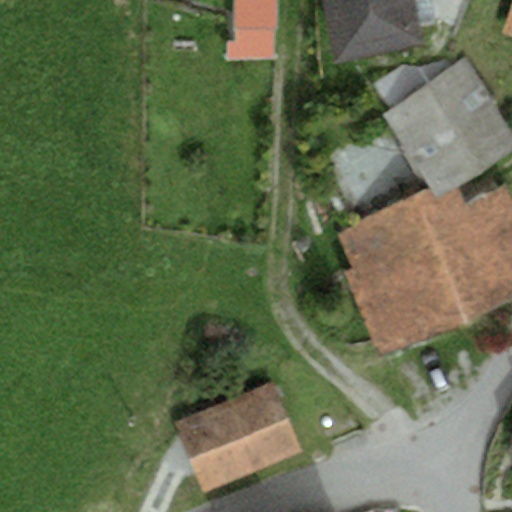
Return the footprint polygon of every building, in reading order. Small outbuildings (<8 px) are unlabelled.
[(279,0),(238,0),(238,28),(231,55),(271,65),(279,28),(279,0)] [(328,0),(339,49),(418,31),(411,0),(328,0)] [(511,0),(510,0),(502,28),(511,31),(511,0)] [(511,126),(463,57),(383,109),(432,179),(437,186),(455,174),(511,135),(511,126)] [(432,179),(338,229),(353,262),(345,265),(380,345),(511,282),(511,194),(505,179),(463,192),(455,174),(437,186),(432,179)] [(272,377),(174,419),(204,485),(300,441),(272,377)] [(341,511),(340,509),(332,511),(280,511),(276,503),(254,511),(341,511)]
